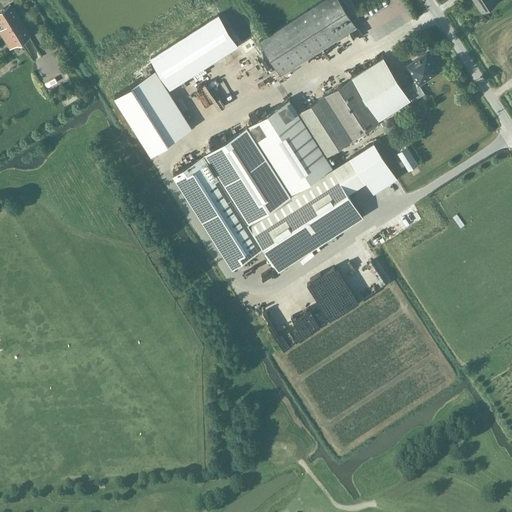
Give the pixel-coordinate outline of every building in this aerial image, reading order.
[(339,0),(321,0),(259,41),(281,74),(356,25),(339,0)] [(475,0),(483,11),(497,2),(495,0),(475,0)] [(36,36),(16,3),(0,13),(0,22),(15,48),(36,36)] [(238,45),(219,14),(151,57),(170,88),(238,45)] [(406,67),(414,80),(415,82),(416,81),(420,86),(440,73),(427,53),(406,67)] [(415,82),(414,80),(404,87),(384,57),(299,112),(327,154),(381,119),(392,112),(393,114),(405,107),(425,94),(420,86),(416,81),(415,82)] [(286,81),(299,74),(296,69),(283,76),(286,81)] [(152,153),(182,134),(145,76),(115,95),(152,153)] [(333,167),(290,99),(246,127),(285,186),(290,194),(333,167)] [(405,107),(393,114),(392,112),(381,119),(379,120),(389,136),(396,131),(390,122),(407,111),(405,107)] [(426,127),(418,125),(417,133),(425,135),(427,127),(426,127)] [(261,241),(243,213),(285,186),(246,127),(173,172),(232,265),(233,265),(230,260),(261,241)] [(397,178),(374,141),(350,156),(374,193),(397,178)] [(409,170),(418,165),(407,148),(398,153),(409,170)] [(290,194),(285,186),(243,213),(264,247),(279,270),(364,216),(333,167),(290,194)]
